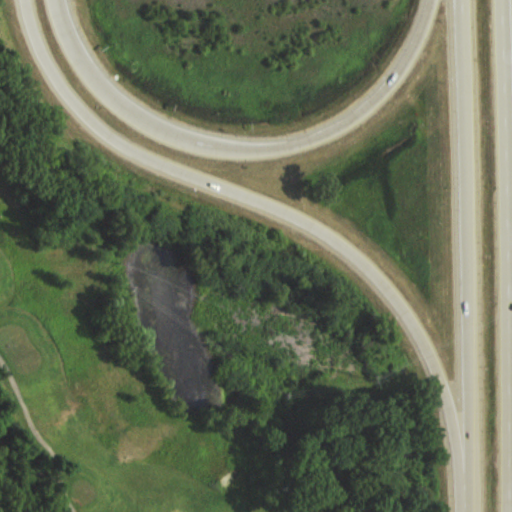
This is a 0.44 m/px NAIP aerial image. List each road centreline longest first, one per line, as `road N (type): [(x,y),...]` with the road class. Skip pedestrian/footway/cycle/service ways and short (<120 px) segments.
road 1 (motorway): [(25,0),(51,70),(100,133),(158,169),(293,220),(348,254),(394,299),(437,372),(472,511)]
road 2 (motorway): [(427,0),(406,63),(367,112),(306,141),(209,154),(151,134),(106,98),(67,42),(53,0)]
road 3 (motorway): [(462,0),(474,511)]
